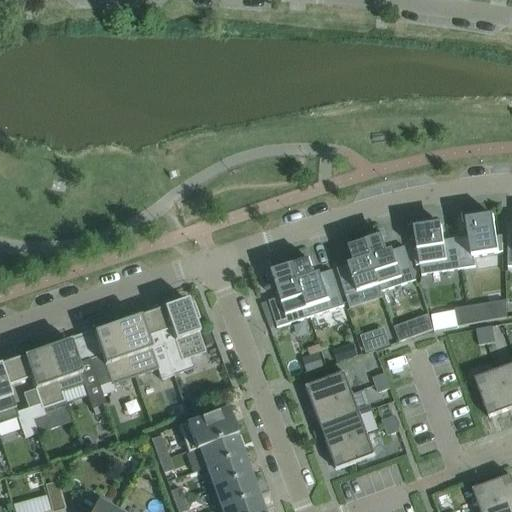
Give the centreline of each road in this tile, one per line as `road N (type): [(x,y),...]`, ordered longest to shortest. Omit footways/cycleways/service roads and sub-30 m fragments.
road 1 (residential): [(211,262),(389,202),(511,182)]
road 2 (residential): [(303,511),(211,262)]
road 3 (residential): [(211,262),(0,330)]
road 4 (residential): [(386,0),(511,19)]
